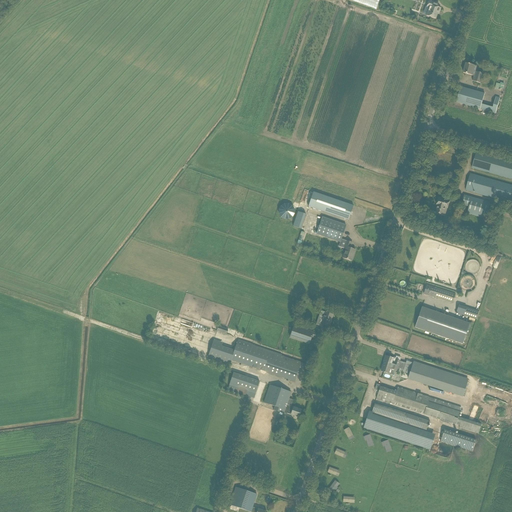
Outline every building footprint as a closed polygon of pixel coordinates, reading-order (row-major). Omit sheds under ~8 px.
[(350,0),(376,9),(379,0),(350,0)] [(437,7),(438,4),(429,1),(427,7),(429,8),(427,16),(435,19),(438,12),(439,12),(441,8),(437,7)] [(466,63),(463,73),(475,77),(474,82),(480,83),(483,74),(475,72),(477,67),(466,63)] [(461,88),(456,103),(480,109),(483,110),(486,111),(496,114),(500,98),(496,97),(493,106),(493,108),(489,107),(482,105),(485,94),(461,88)] [(472,168),(511,179),(511,161),(477,152),(472,168)] [(465,191),(511,203),(511,185),(470,174),(465,191)] [(348,221),(353,206),(313,192),(308,207),(348,221)] [(469,207),(467,214),(486,219),(490,202),(464,195),(461,205),(469,207)] [(436,214),(441,215),(443,216),(445,208),(448,209),(450,201),(439,198),(437,205),(438,206),(436,214)] [(293,226),(301,229),(306,214),(298,212),(293,226)] [(316,234),(340,242),(341,239),(346,226),(322,218),(316,234)] [(341,239),(340,242),(338,247),(344,249),(346,249),(343,258),(351,261),(355,250),(350,249),(352,243),(346,241),(341,239)] [(455,294),(431,287),(427,285),(425,289),(430,290),(428,296),(452,304),(455,294)] [(464,316),(476,319),(478,312),(467,308),(459,305),(456,314),(464,316)] [(462,344),(469,324),(422,307),(415,328),(462,344)] [(329,327),(333,315),(325,313),(322,312),(321,315),(323,316),(320,324),(321,324),(324,325),(329,327)] [(315,339),(317,333),(309,331),(308,332),(293,327),(290,338),(309,344),(311,338),(315,339)] [(301,363),(281,356),(254,347),(237,341),(234,351),(213,343),(208,357),(230,365),(231,360),(290,380),(294,382),(300,366),(304,368),(305,364),(301,363)] [(470,382),(406,361),(405,363),(395,360),(396,360),(385,356),(383,362),(384,362),(381,371),(386,373),(388,374),(390,368),(397,370),(397,369),(403,370),(401,378),(403,378),(406,380),(464,398),(465,396),(469,384),(470,382)] [(254,398),(259,382),(233,373),(229,385),(238,388),(237,393),(254,398)] [(269,385),(263,403),(274,407),(273,411),(283,414),(281,420),(284,421),(287,414),(291,415),(294,416),(298,418),(301,410),(293,408),(287,406),(291,393),(286,391),(269,385)] [(380,387),(376,399),(381,400),(455,424),(459,426),(459,428),(478,434),(481,425),(458,417),(461,408),(450,405),(402,389),(397,388),(396,392),(380,387)] [(436,434),(369,410),(363,427),(430,451),(436,434)] [(349,440),(354,438),(349,427),(343,430),(349,440)] [(444,430),(440,442),(472,452),(476,440),(444,430)] [(370,434),(364,436),(367,447),(373,446),(370,434)] [(386,453),(392,451),(388,440),(382,442),(386,453)] [(345,458),(347,453),(337,448),(334,454),(345,458)] [(338,477),(340,471),(329,467),(327,472),(338,477)] [(236,488),(229,506),(239,509),(238,511),(266,511),(258,509),(252,508),(256,495),(236,488)]
